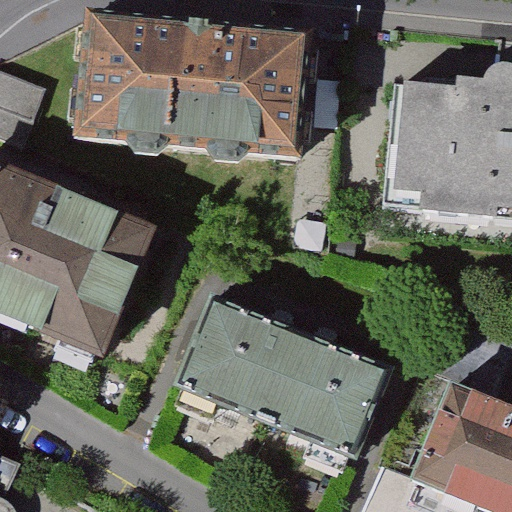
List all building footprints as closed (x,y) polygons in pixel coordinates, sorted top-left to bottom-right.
[(313,36),(85,15),(73,141),(302,161),(313,36)] [(0,139),(23,148),(44,91),(0,75),(0,139)] [(511,91),(503,90),(406,82),(394,213),(511,223),(511,91)] [(153,231),(0,167),(0,322),(98,363),(153,231)] [(268,428),(303,343),(215,307),(179,392),(268,428)] [(303,343),(268,428),(357,465),(392,380),(303,343)] [(511,511),(511,412),(455,389),(415,486),(481,511),(511,511)] [(0,511),(10,511),(5,508),(21,469),(0,459),(0,511)] [(481,511),(415,486),(387,474),(370,511),(481,511)]
